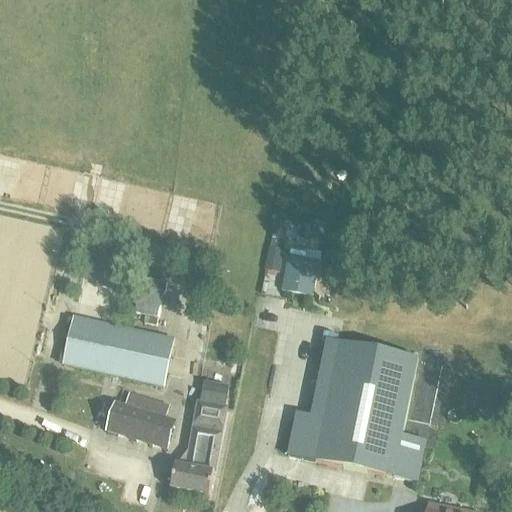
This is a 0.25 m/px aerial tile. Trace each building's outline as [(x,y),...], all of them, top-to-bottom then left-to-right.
[(270,250),(266,272),(279,275),(283,253),(270,250)] [(289,259),(283,293),(313,298),(319,265),(289,259)] [(174,341),(74,319),(63,365),(163,390),(174,341)] [(315,461),(416,486),(426,446),(402,441),(421,363),(343,345),(315,461)] [(108,424),(116,392),(106,389),(97,421),(108,424)] [(175,468),(171,492),(209,499),(213,476),(214,476),(221,436),(218,435),(219,430),(222,430),(226,410),(223,410),(224,403),(202,399),(201,406),(198,405),(195,425),(197,426),(196,431),(194,431),(187,470),(175,468)] [(107,435),(167,452),(175,424),(115,407),(107,435)]
